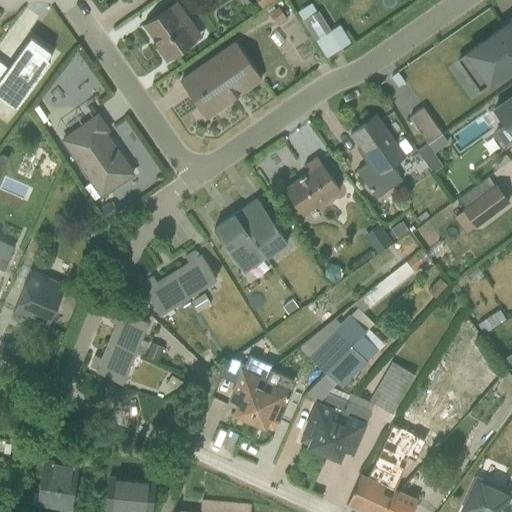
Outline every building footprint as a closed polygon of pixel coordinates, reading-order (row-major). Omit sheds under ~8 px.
[(312,47),(336,31),(329,19),(317,26),(300,0),(298,0),(287,7),(312,47)] [(255,10),(264,22),(276,13),(267,1),(255,10)] [(198,40),(174,3),(142,24),(166,61),(198,40)] [(485,86),(511,66),(511,27),(507,21),(461,54),(485,86)] [(0,98),(16,109),(52,55),(25,37),(4,69),(0,67),(0,98)] [(259,80),(234,44),(180,81),(206,117),(259,80)] [(511,128),(511,96),(491,111),(501,125),(507,122),(511,128)] [(32,126),(41,118),(31,104),(21,112),(32,126)] [(439,133),(421,107),(407,117),(425,143),(439,133)] [(375,116),(347,135),(375,176),(403,157),(375,116)] [(132,176),(93,118),(58,141),(98,199),(132,176)] [(340,193),(317,159),(304,168),(307,173),(281,191),(301,219),(340,193)] [(275,169),(275,162),(250,161),(249,169),(275,169)] [(442,212),(452,229),(500,201),(482,172),(446,193),(453,206),(442,212)] [(502,210),(511,211),(511,193),(505,192),(502,210)] [(256,202),(212,231),(241,274),(285,244),(256,202)] [(356,302),(420,256),(391,216),(375,228),(382,238),(355,257),(368,276),(347,291),(356,302)] [(140,278),(158,310),(214,277),(195,245),(140,278)] [(4,307),(41,325),(60,285),(22,267),(4,307)] [(342,306),(327,319),(321,313),(291,340),(314,366),(359,325),(342,306)] [(486,306),(465,319),(472,330),(493,317),(486,306)] [(115,309),(110,307),(104,321),(109,323),(102,340),(131,353),(144,321),(115,309)] [(245,309),(223,317),(230,337),(252,329),(245,309)] [(131,353),(102,340),(95,357),(89,354),(83,367),(90,370),(88,373),(118,385),(131,353)] [(371,391),(394,404),(415,367),(392,354),(371,391)] [(229,417),(247,424),(260,390),(251,386),(255,377),(238,370),(227,400),(234,403),(229,417)] [(260,390),(247,424),(271,432),(287,390),(284,389),(287,379),(267,371),(260,390)] [(502,401),(481,381),(459,404),(480,424),(502,401)] [(324,395),(322,401),(310,397),(296,432),(308,436),(303,447),(319,453),(340,401),(324,395)] [(353,406),(340,401),(319,453),(332,458),(337,448),(350,453),(364,418),(351,413),(353,406)] [(432,428),(439,418),(421,405),(414,415),(432,428)] [(418,444),(426,433),(413,423),(405,434),(418,444)] [(377,511),(389,488),(383,485),(406,438),(390,430),(366,477),(360,474),(346,504),(363,511),(377,511)] [(39,457),(30,504),(65,510),(74,463),(39,457)] [(473,511),(511,511),(511,470),(506,468),(505,472),(479,461),(460,506),(473,511)] [(108,472),(103,511),(153,511),(157,476),(108,472)] [(410,511),(416,501),(389,488),(377,511),(410,511)] [(201,499),(200,511),(178,511),(176,511),(248,511),(249,504),(201,499)]
